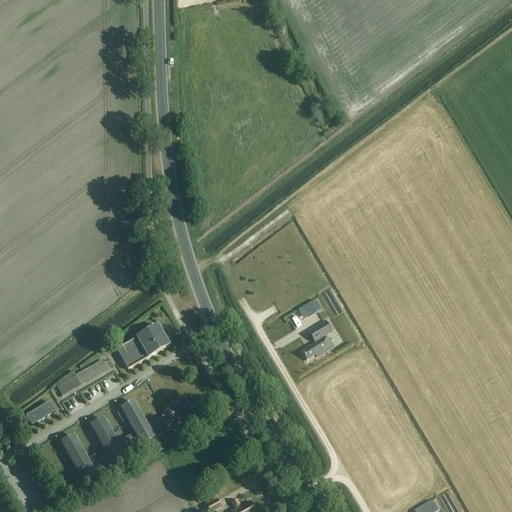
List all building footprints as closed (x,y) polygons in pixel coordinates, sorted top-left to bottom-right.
[(315,300),(297,310),(303,320),(321,310),(315,300)] [(315,343),(301,351),(308,363),(333,348),(327,336),(332,332),(325,321),(308,331),(315,343)] [(116,351),(128,371),(170,346),(159,326),(116,351)] [(81,386),(107,371),(102,361),(75,376),(75,377),(56,387),(62,397),(80,387),(81,386)] [(76,393),(71,397),(76,405),(82,401),(76,393)] [(122,423),(128,419),(136,432),(117,443),(119,447),(138,436),(143,445),(173,428),(195,416),(184,398),(167,408),(165,409),(164,409),(163,410),(166,416),(147,426),(133,402),(119,410),(120,412),(117,414),(122,423)] [(32,427),(56,413),(50,403),(26,417),(32,427)] [(84,479),(124,456),(119,447),(117,443),(103,420),(93,426),(106,449),(87,460),(74,437),(63,443),(84,479)] [(207,507),(209,511),(213,511),(221,508),(218,501),(207,507)] [(254,511),(249,503),(241,508),(239,509),(238,507),(240,506),(237,501),(232,505),(234,509),(235,508),(236,509),(230,511),(254,511)] [(427,504),(418,509),(419,511),(436,511),(438,511),(432,502),(427,504)]
